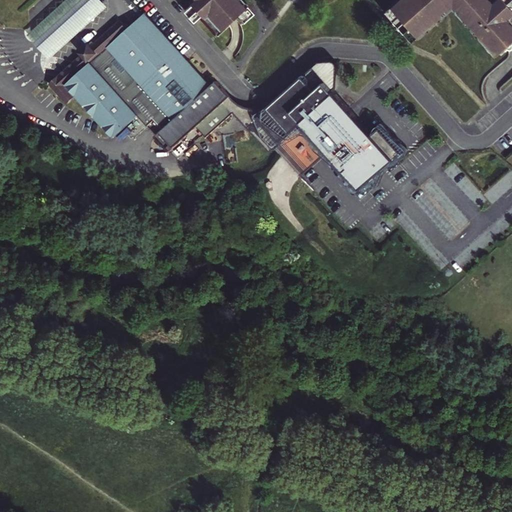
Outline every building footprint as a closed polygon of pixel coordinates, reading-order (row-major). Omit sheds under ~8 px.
[(241,24),(253,13),(247,7),(241,0),(192,0),(191,1),(193,4),(186,10),(196,21),(203,15),(205,17),(209,13),(224,29),(236,18),(241,24)] [(398,0),(398,1),(391,7),(393,10),(387,15),(410,40),(416,35),(418,37),(425,32),(429,32),(430,28),(438,20),(442,21),(442,16),(454,6),(466,20),(466,25),(471,25),(477,32),(477,37),(482,38),(498,56),(511,43),(511,22),(509,19),(511,16),(511,0),(498,0),(495,3),(491,0),(398,0)] [(393,10),(391,7),(385,13),(387,15),(393,10)] [(212,86),(147,13),(129,28),(121,19),(92,45),(90,42),(81,51),(83,53),(50,82),(58,92),(68,84),(77,94),(114,136),(138,114),(148,124),(154,118),(162,128),(155,135),(169,150),(197,126),(206,137),(234,112),(225,101),(231,96),(217,81),(212,86)] [(416,35),(410,40),(412,43),(418,37),(416,35)] [(322,58),(319,62),(339,85),(341,84),(348,65),(346,62),(344,61),(325,58),(322,58)] [(236,101),(231,96),(225,101),(234,112),(270,153),(275,148),(309,118),(334,147),(368,185),(408,150),(387,125),(380,131),(339,85),(319,62),(297,80),(296,79),(277,97),(273,101),(267,105),(258,108),(250,108),(242,105),(236,101)] [(68,84),(58,92),(68,102),(77,94),(68,84)] [(309,118),(275,148),(303,176),(334,147),(309,118)]
